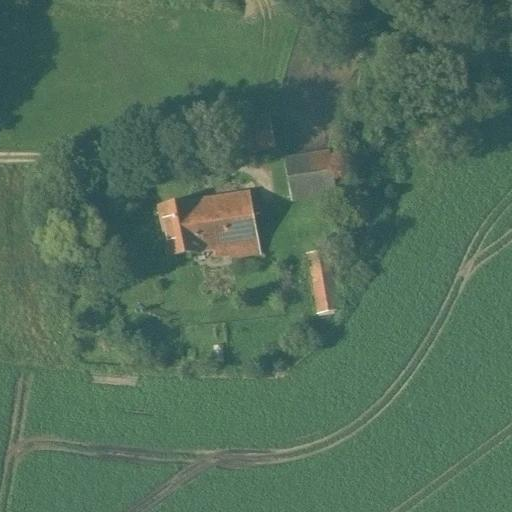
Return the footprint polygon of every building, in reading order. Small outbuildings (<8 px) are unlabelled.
[(270,117),(237,123),(242,153),(275,147),(270,117)] [(328,154),(286,161),(292,201),(335,194),(328,154)] [(250,194),(192,203),(199,252),(229,247),(231,259),(261,255),(250,194)] [(192,203),(159,208),(169,256),(199,252),(192,203)] [(328,253),(309,256),(319,314),(338,310),(328,253)]
